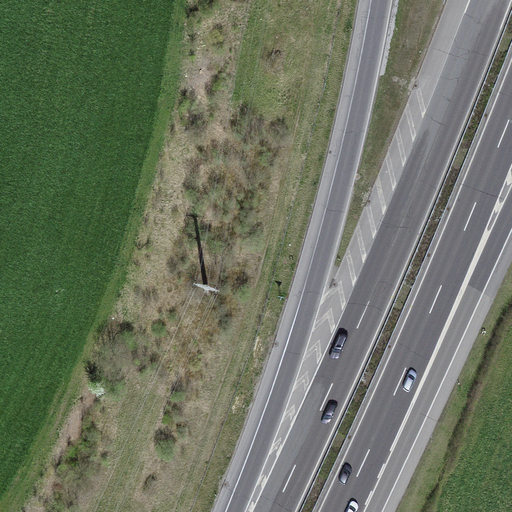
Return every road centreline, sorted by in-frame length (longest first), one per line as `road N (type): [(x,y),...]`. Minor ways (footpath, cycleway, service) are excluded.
road 1 (motorway): [(489,0),(270,511)]
road 2 (motorway): [(381,0),(329,234),(233,511)]
road 3 (motorway): [(363,489),(511,116)]
road 4 (motorway): [(363,489),(511,204)]
